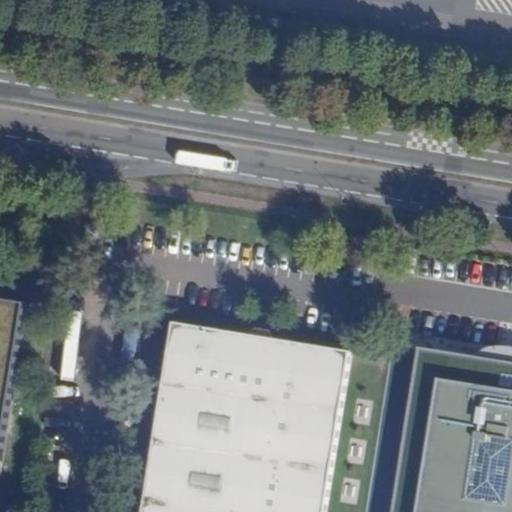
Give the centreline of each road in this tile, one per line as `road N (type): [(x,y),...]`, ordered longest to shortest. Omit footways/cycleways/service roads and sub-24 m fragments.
road 1 (secondary): [(0,121),(511,205)]
road 2 (secondary): [(511,165),(0,81)]
